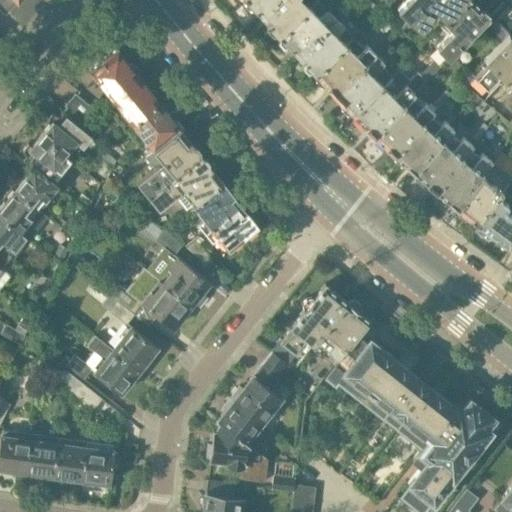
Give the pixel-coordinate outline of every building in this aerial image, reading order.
[(0,0),(0,7),(5,12),(15,0),(0,0)] [(244,0),(244,3),(250,9),(255,8),(262,15),(277,0),(244,0)] [(279,35),(279,36),(315,0),(277,0),(262,15),(268,23),(267,29),(273,36),(279,35)] [(291,47),(298,55),(336,16),(320,0),(315,0),(279,36),(280,37),(279,43),(284,49),(290,48),(291,47)] [(341,0),(336,6),(341,11),(349,3),(345,0),(341,0)] [(405,0),(397,8),(409,19),(427,0),(405,0)] [(438,14),(445,21),(466,0),(427,0),(409,19),(421,31),(438,14)] [(466,0),(445,21),(452,28),(436,45),(444,52),(435,61),(440,65),(489,14),(486,12),(488,7),(480,0),(466,0)] [(349,3),(341,11),(346,16),(354,9),(349,3)] [(483,21),(503,39),(509,33),(489,14),(483,21)] [(355,35),(336,16),(298,55),(305,62),(303,69),(309,74),(315,73),(316,73),(354,36),(355,35)] [(499,74),(503,78),(511,69),(511,35),(509,33),(503,39),(484,59),(487,63),(486,64),(485,64),(474,75),(487,88),(499,76),(497,75),(499,74)] [(327,86),(335,93),(376,52),(367,43),(363,46),(354,36),(316,73),(317,74),(316,75),(314,80),(321,86),(327,86)] [(378,49),(381,52),(390,44),(386,41),(378,49)] [(134,63),(130,63),(118,48),(89,71),(110,98),(139,75),(138,73),(139,69),(134,63)] [(353,113),(354,114),(392,76),(381,65),(384,62),(376,52),(335,93),(342,101),(341,102),(340,107),(346,115),(352,114),(353,113)] [(511,69),(503,78),(511,85),(499,98),(511,110),(511,69)] [(115,114),(126,128),(131,124),(160,101),(159,99),(160,95),(155,89),(151,89),(139,75),(110,98),(120,110),(115,114)] [(414,84),(418,88),(427,78),(424,75),(414,84)] [(359,127),(365,126),(373,134),(412,95),(415,91),(406,83),(403,86),(392,76),(354,114),(354,115),(353,121),(359,127)] [(433,102),(438,107),(451,94),(445,89),(433,102)] [(95,109),(75,92),(64,105),(66,106),(62,111),(78,123),(91,113),(95,109)] [(465,100),(472,106),(478,98),(472,92),(465,100)] [(385,145),(394,152),(432,113),(435,110),(425,100),(421,103),(412,95),(373,134),(374,135),(373,140),(380,146),(385,145)] [(152,149),(153,148),(181,127),(169,112),(170,108),(166,103),(162,103),(160,101),(131,124),(152,149)] [(51,124),(42,135),(72,159),(80,150),(73,145),(76,142),(82,147),(90,136),(61,113),(58,117),(53,113),(46,121),(51,124)] [(85,129),(96,120),(91,113),(78,123),(85,129)] [(405,163),(414,171),(451,130),(454,127),(445,119),(442,122),(432,113),(394,152),(394,153),(394,159),(400,165),(405,163)] [(471,136),(476,140),(492,120),(486,115),(471,136)] [(183,129),(181,127),(153,148),(152,149),(144,155),(154,167),(136,182),(148,196),(202,153),(193,142),(194,137),(189,130),(183,129)] [(427,182),(435,189),(470,147),(473,143),(463,135),(460,138),(451,130),(414,171),(415,172),(414,178),(421,184),(427,182)] [(61,172),(72,159),(42,135),(34,146),(29,142),(22,150),(26,154),(23,159),(32,167),(56,186),(57,185),(53,182),(61,172)] [(490,151),(496,156),(504,145),(498,140),(490,151)] [(479,155),(470,147),(435,189),(436,190),(433,194),(445,203),(448,200),(457,207),(487,167),(492,161),(493,160),(482,151),(479,155)] [(102,159),(110,166),(115,159),(107,152),(102,159)] [(217,165),(212,165),(202,153),(148,196),(158,209),(175,196),(186,208),(193,202),(223,179),(222,177),(223,172),(217,165)] [(470,217),(478,223),(504,188),(511,177),(511,175),(492,161),(487,167),(457,207),(458,208),(457,214),(464,220),(470,217)] [(14,189),(39,209),(48,198),(47,197),(56,186),(32,167),(24,177),(21,174),(11,186),(14,189)] [(198,221),(205,229),(242,201),(234,192),(237,190),(237,187),(231,180),(227,180),(225,181),(223,179),(193,202),(204,216),(198,221)] [(14,189),(11,186),(3,197),(6,199),(0,206),(0,212),(2,215),(20,230),(27,235),(30,237),(48,216),(39,209),(14,189)] [(479,224),(475,229),(487,238),(491,233),(494,235),(495,235),(507,244),(511,243),(511,214),(505,209),(510,203),(505,199),(510,192),(504,188),(478,223),(479,224)] [(124,197),(132,207),(140,201),(133,191),(124,197)] [(86,210),(91,200),(82,193),(75,201),(86,210)] [(249,210),(242,201),(205,229),(212,238),(218,233),(229,247),(259,223),(258,222),(260,220),(260,216),(255,209),(250,209),(249,210)] [(2,215),(0,212),(0,252),(8,259),(27,235),(20,230),(2,215)] [(73,236),(77,228),(68,220),(62,227),(73,236)] [(163,228),(155,239),(174,254),(182,243),(163,228)] [(211,249),(195,237),(185,245),(203,259),(211,249)] [(59,243),(53,256),(61,260),(67,248),(59,243)] [(172,269),(163,281),(190,303),(209,279),(178,254),(168,267),(172,269)] [(173,326),(190,303),(163,281),(143,265),(125,288),(143,302),(173,326)] [(35,279),(47,289),(52,279),(37,272),(34,278),(35,279)] [(29,287),(42,297),(47,289),(35,279),(29,287)] [(313,344),(316,340),(348,299),(325,281),(314,296),(312,295),(306,295),(302,301),(303,307),(304,308),(282,336),(281,336),(271,347),(272,348),(290,363),(300,350),(296,348),(304,337),(313,344)] [(117,298),(135,312),(143,302),(125,288),(124,289),(118,285),(112,293),(117,298)] [(127,322),(135,312),(117,298),(109,308),(127,322)] [(355,298),(348,299),(316,340),(335,355),(324,369),(326,371),(334,362),(338,357),(359,332),(371,317),(363,310),(362,303),(355,298)] [(27,331),(33,318),(26,312),(18,323),(27,331)] [(25,334),(4,324),(0,332),(0,333),(20,343),(25,334)] [(130,324),(113,346),(139,368),(157,346),(130,324)] [(367,338),(359,332),(338,357),(334,362),(368,389),(360,400),(420,448),(412,458),(421,464),(408,481),(409,482),(398,495),(419,511),(422,511),(432,500),(433,501),(492,428),(487,424),(494,415),(470,395),(462,405),(457,401),(455,403),(370,335),(367,338)] [(121,390),(139,368),(113,346),(94,369),(121,390)] [(282,373),(290,363),(272,348),(264,359),(282,373)] [(66,362),(84,376),(92,366),(75,352),(66,362)] [(0,353),(0,362),(10,364),(14,355),(0,353)] [(230,395),(233,397),(262,420),(282,395),(270,385),(272,383),(273,384),(282,373),(264,359),(253,372),(243,385),(240,383),(230,395)] [(64,387),(67,369),(58,368),(55,386),(64,387)] [(82,381),(71,373),(67,369),(64,387),(66,385),(74,391),(82,381)] [(82,381),(74,391),(94,407),(102,397),(82,381)] [(221,420),(258,450),(261,452),(268,444),(262,438),(260,440),(257,438),(258,435),(253,431),(262,420),(233,397),(230,395),(221,406),(224,408),(217,417),(221,420)] [(0,396),(0,420),(0,421),(10,401),(0,396)] [(225,462),(243,464),(243,457),(257,459),(258,450),(221,420),(215,428),(213,427),(211,441),(207,440),(206,454),(209,454),(209,456),(225,458),(225,462)] [(0,466),(25,470),(30,432),(28,431),(27,439),(15,438),(16,429),(2,428),(0,440),(0,466)] [(53,473),(57,444),(42,442),(44,433),(30,432),(25,470),(53,473)] [(81,477),(85,447),(87,439),(71,437),(70,445),(57,444),(53,473),(81,477)] [(98,449),(85,447),(81,477),(109,481),(114,443),(99,441),(98,449)] [(293,491),(295,477),(273,474),(271,488),(293,491)] [(234,480),(207,476),(202,511),(245,511),(246,511),(241,510),(243,495),(232,494),(234,480)] [(511,511),(511,481),(501,496),(503,497),(496,507),(502,511),(511,511)] [(294,484),(292,499),(312,501),(314,486),(294,484)] [(292,499),(290,511),(310,511),(312,501),(292,499)] [(471,511),(456,500),(447,511),(449,511),(471,511)]
